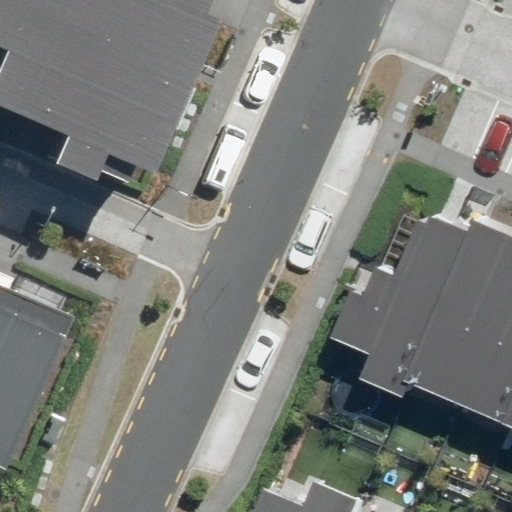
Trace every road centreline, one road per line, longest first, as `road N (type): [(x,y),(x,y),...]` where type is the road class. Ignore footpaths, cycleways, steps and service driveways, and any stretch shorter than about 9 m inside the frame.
road 1 (residential): [(237,261),(347,0)]
road 2 (residential): [(125,511),(237,261)]
road 3 (residential): [(237,261),(0,161)]
road 4 (residential): [(391,0),(511,52)]
